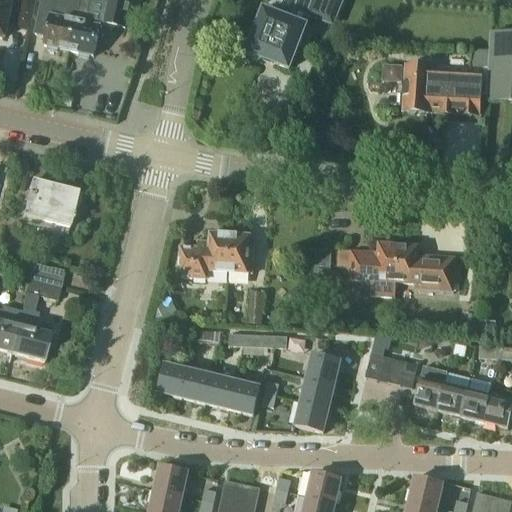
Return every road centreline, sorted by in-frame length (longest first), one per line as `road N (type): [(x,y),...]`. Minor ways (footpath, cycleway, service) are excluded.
road 1 (residential): [(511,465),(204,453),(94,426)]
road 2 (tertiary): [(511,198),(337,186),(165,157)]
road 3 (residential): [(94,426),(165,157)]
road 4 (tertiary): [(165,157),(0,118)]
road 5 (residential): [(165,157),(203,0)]
